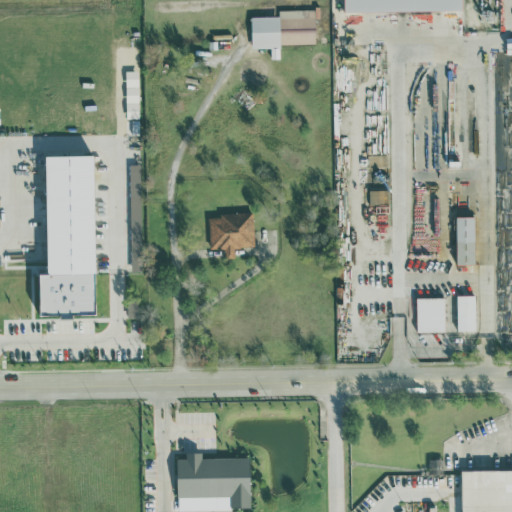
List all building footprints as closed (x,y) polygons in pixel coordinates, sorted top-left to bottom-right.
[(343,0),(344,11),(462,9),(461,0),(343,0)] [(250,16),(251,47),(270,47),(270,58),(279,57),(279,43),(315,43),(314,8),(278,9),(278,15),(250,16)] [(38,273),(48,272),(45,154),(92,153),(96,314),(39,316),(38,273)] [(129,164),(131,270),(143,270),(140,164),(129,164)] [(224,248),(225,257),(234,257),(234,246),(254,245),(253,211),(219,212),(219,216),(208,216),(209,248),(224,248)] [(456,263),(455,216),(474,215),(475,263),(456,263)] [(456,331),(455,296),(475,295),(476,330),(456,331)] [(415,297),(444,296),(444,330),(416,331),(415,297)] [(249,507),(178,508),(177,458),(248,456),(249,507)] [(511,511),(511,468),(461,469),(461,511),(511,511)]
